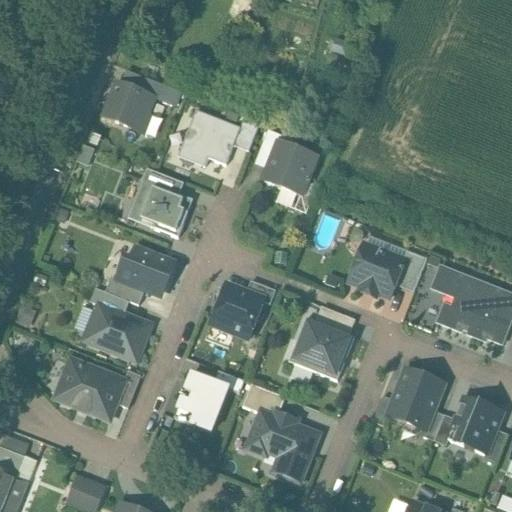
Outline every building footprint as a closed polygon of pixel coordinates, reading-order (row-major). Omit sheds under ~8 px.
[(117,87),(104,120),(137,133),(144,115),(147,117),(154,101),(117,87)] [(241,132),(196,114),(181,153),(208,164),(208,162),(226,169),(241,132)] [(316,161),(278,146),(264,184),(301,199),(316,161)] [(151,186),(137,221),(155,228),(154,232),(178,241),(193,203),(151,186)] [(404,264),(364,248),(349,285),(390,301),(404,264)] [(130,265),(125,263),(117,282),(154,298),(157,292),(163,289),(165,290),(175,266),(136,251),(130,265)] [(511,320),(511,298),(441,271),(433,291),(462,303),(457,313),(445,308),(438,325),(461,334),(462,331),(470,334),(468,337),(485,344),(486,341),(502,347),(511,322),(511,320)] [(263,304),(226,289),(213,323),(228,329),(226,332),(249,341),(263,304)] [(99,308),(83,343),(133,363),(139,349),(143,348),(146,341),(142,333),(145,326),(99,308)] [(355,323),(321,310),(315,325),(349,339),(355,323)] [(315,325),(306,322),(298,342),(303,344),(294,367),(337,384),(354,341),(349,339),(315,325)] [(77,375),(69,371),(57,402),(65,406),(65,405),(66,405),(66,406),(109,423),(122,389),(122,385),(80,368),(77,375)] [(406,373),(388,420),(425,434),(443,388),(406,373)] [(229,391),(192,377),(185,394),(182,400),(178,412),(194,419),(191,428),(211,436),(229,391)] [(486,418),(478,415),(481,408),(479,407),(465,402),(464,401),(453,429),(463,432),(457,447),(464,450),(474,454),(475,454),(486,458),(492,444),(503,416),(501,416),(491,412),(489,411),(486,418)] [(297,423),(277,416),(275,422),(261,416),(247,451),(266,459),(270,448),(283,453),(274,476),(299,486),(311,457),(306,456),(310,445),(307,444),(304,436),(305,433),(295,429),(297,423)] [(8,432),(2,448),(26,456),(32,441),(8,432)] [(24,460),(0,450),(0,476),(15,482),(16,482),(24,460)] [(0,476),(0,511),(17,511),(20,505),(28,487),(16,482),(15,482),(0,476)] [(93,511),(102,492),(79,483),(70,506),(84,511),(93,511)]
